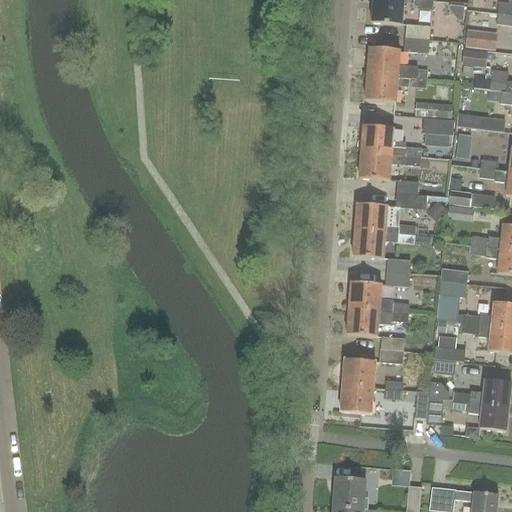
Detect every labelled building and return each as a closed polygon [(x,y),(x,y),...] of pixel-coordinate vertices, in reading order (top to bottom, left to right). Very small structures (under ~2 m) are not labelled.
[(403,1),(376,0),(372,0),(370,23),(401,25),(403,1)] [(417,2),(416,11),(433,13),(434,3),(417,2)] [(511,7),(500,6),(498,17),(511,18),(511,7)] [(511,18),(498,17),(497,27),(511,28),(511,18)] [(406,28),(405,41),(430,43),(431,30),(406,28)] [(466,50),(496,53),(498,36),(468,32),(466,50)] [(404,54),(429,56),(430,43),(405,41),(404,54)] [(397,81),(426,83),(426,74),(416,74),(417,71),(398,69),(399,50),(369,48),(366,79),(397,81)] [(488,56),(465,53),(463,68),(486,71),(488,56)] [(425,92),(426,83),(397,81),(366,79),(364,101),(395,103),(396,89),(425,92)] [(490,92),(502,94),(502,96),(511,97),(511,84),(508,84),(507,86),(491,84),(490,92)] [(502,96),(502,94),(490,92),(488,102),(501,104),(502,96)] [(511,97),(502,96),(501,104),(501,107),(511,108),(511,97)] [(417,106),(417,119),(453,121),(454,108),(417,106)] [(459,117),(457,129),(482,132),(483,120),(459,117)] [(425,121),(424,136),(453,138),(454,124),(425,121)] [(360,156),(421,161),(422,151),(406,150),(406,147),(392,146),(393,128),(362,126),(360,156)] [(421,161),(360,156),(358,178),(389,181),(390,168),(420,170),(421,161)] [(498,173),(500,163),(482,161),(481,171),(498,173)] [(506,197),(511,197),(511,175),(508,175),(508,174),(498,173),(481,171),(480,179),(495,181),(495,184),(507,185),(506,197)] [(418,198),(419,185),(398,183),(397,196),(418,198)] [(451,195),(449,207),(471,210),(472,198),(451,195)] [(427,212),(428,199),(418,198),(397,196),(396,210),(427,212)] [(353,234),(420,239),(420,231),(385,228),(387,206),(356,203),(353,234)] [(449,207),(448,221),(473,224),(474,210),(471,210),(449,207)] [(471,249),(511,253),(511,228),(502,228),(500,242),(472,239),(471,249)] [(419,247),(420,239),(353,234),(351,258),(382,260),(384,244),(419,247)] [(511,277),(511,253),(471,249),(470,260),(498,263),(496,276),(511,277)] [(410,278),(411,265),(388,263),(387,276),(410,278)] [(467,288),(468,276),(443,273),(441,286),(467,288)] [(386,289),(409,291),(410,278),(387,276),(386,289)] [(347,311),(409,316),(410,307),(393,305),(393,303),(379,302),(380,287),(349,285),(347,311)] [(465,301),(467,288),(441,286),(440,299),(465,301)] [(479,329),(511,332),(511,305),(493,303),(491,320),(480,318),(479,329)] [(409,316),(347,311),(345,338),(376,340),(377,326),(391,327),(391,322),(408,324),(409,316)] [(511,355),(511,332),(479,329),(478,341),(488,342),(487,352),(511,355)] [(405,342),(382,341),(381,353),(404,355),(405,342)] [(457,354),(437,351),(436,362),(464,366),(466,355),(457,354)] [(381,353),(380,365),(403,367),(404,355),(381,353)] [(343,363),(342,389),(373,391),(374,365),(343,363)] [(455,380),(456,367),(436,364),(434,377),(455,380)] [(403,393),(403,384),(386,383),(386,392),(403,393)] [(454,394),(453,404),(508,410),(511,386),(484,383),(482,397),(454,394)] [(373,391),(342,389),(340,416),(371,418),(373,391)] [(386,401),(403,402),(403,393),(386,392),(386,401)] [(417,394),(416,421),(428,422),(430,401),(430,395),(417,394)] [(428,422),(428,428),(442,428),(444,402),(430,401),(428,422)] [(506,434),(508,410),(453,404),(452,413),(469,415),(469,417),(480,418),(479,431),(506,434)] [(336,481),(334,511),(343,511),(363,511),(366,483),(336,481)] [(495,511),(498,497),(431,489),(428,511),(453,511),(455,503),(471,505),(469,511),(495,511)] [(419,511),(422,491),(409,490),(407,511),(419,511)]
